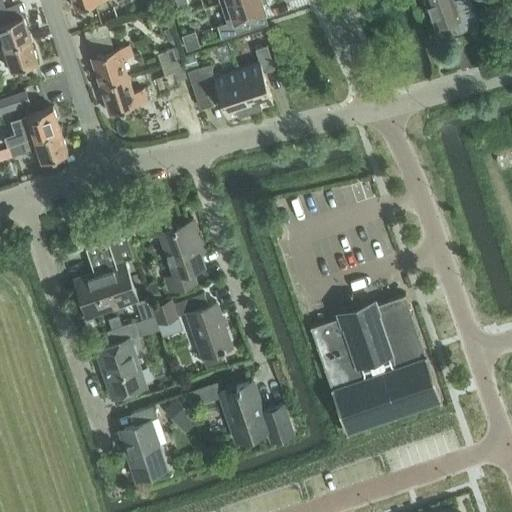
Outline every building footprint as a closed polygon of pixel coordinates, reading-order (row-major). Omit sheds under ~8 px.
[(72,0),(76,9),(103,0),(72,0)] [(266,0),(226,0),(220,2),(227,22),(218,25),(222,38),(260,25),(256,14),(266,11),(263,2),(267,1),(266,0)] [(426,0),(435,25),(449,21),(453,33),(478,25),(469,0),(426,0)] [(0,22),(0,32),(5,46),(30,38),(23,15),(0,22)] [(195,31),(183,35),(188,49),(200,45),(195,31)] [(30,38),(5,46),(12,69),(38,61),(30,38)] [(91,57),(100,85),(128,76),(123,59),(133,56),(129,44),(91,57)] [(433,44),(426,47),(431,61),(438,59),(433,44)] [(177,45),(166,49),(167,50),(171,61),(171,62),(180,59),(182,58),(177,45)] [(259,62),(237,70),(250,108),(273,100),(263,72),(274,68),(267,45),(255,49),(259,62)] [(171,61),(167,50),(158,53),(161,65),(171,61)] [(194,54),(183,58),(188,71),(198,68),(194,54)] [(171,62),(174,73),(177,81),(187,78),(180,59),(171,62)] [(174,73),(171,62),(171,61),(161,65),(165,76),(174,73)] [(210,64),(198,68),(201,76),(206,91),(217,87),(227,116),(250,108),(237,70),(215,77),(210,64)] [(190,80),(201,76),(198,68),(188,71),(190,80)] [(128,76),(100,85),(110,113),(148,100),(144,88),(133,92),(128,76)] [(25,90),(4,97),(8,110),(30,103),(25,90)] [(15,133),(5,137),(8,146),(60,129),(53,106),(11,120),(15,133)] [(60,129),(8,146),(11,156),(38,147),(42,160),(68,152),(60,129)] [(56,156),(42,161),(46,170),(59,166),(56,156)] [(193,219),(160,230),(175,274),(166,277),(170,291),(195,282),(191,270),(204,265),(197,244),(202,242),(193,219)] [(94,274),(76,280),(88,313),(136,297),(123,259),(133,256),(125,232),(84,246),(94,274)] [(156,282),(146,286),(151,300),(162,296),(156,282)] [(204,292),(173,303),(177,315),(188,312),(206,366),(226,359),(223,351),(226,350),(225,348),(232,346),(216,301),(209,304),(204,292)] [(312,325),(310,326),(311,328),(311,327),(317,344),(317,345),(317,347),(318,347),(324,365),(325,367),(331,386),(332,388),(346,430),(347,432),(349,432),(349,431),(440,400),(442,400),(441,397),(441,398),(427,356),(426,354),(419,335),(420,335),(419,333),(412,314),(413,314),(412,312),(406,295),(405,293),(403,294),(404,294),(375,304),(374,300),(339,312),(340,316),(312,325)] [(172,317),(166,300),(153,305),(159,322),(172,317)] [(134,322),(108,331),(112,343),(99,347),(109,375),(106,376),(113,397),(146,385),(130,338),(138,335),(134,322)] [(220,392),(223,402),(236,440),(269,429),(272,439),(293,431),(283,403),(261,411),(258,402),(260,401),(253,380),(220,392)] [(177,398),(165,409),(176,422),(188,411),(177,398)] [(135,424),(124,428),(134,458),(129,460),(136,479),(168,468),(160,443),(155,445),(147,420),(158,417),(154,405),(131,413),(135,424)]
